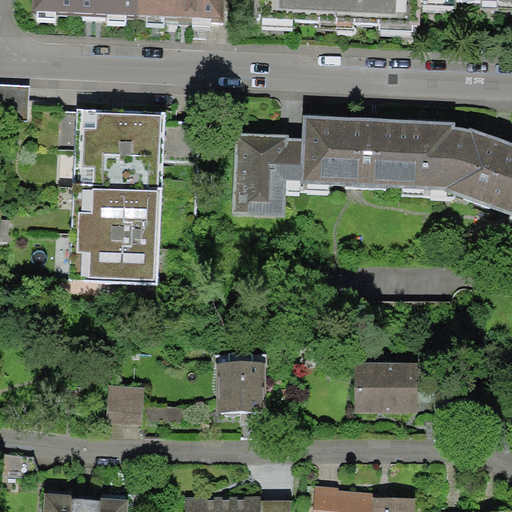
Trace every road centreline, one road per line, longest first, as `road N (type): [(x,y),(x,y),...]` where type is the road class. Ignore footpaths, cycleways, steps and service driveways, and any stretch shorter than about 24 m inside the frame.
road 1 (residential): [(0,437),(99,447),(424,448),(496,459),(511,470)]
road 2 (residential): [(1,61),(511,82)]
